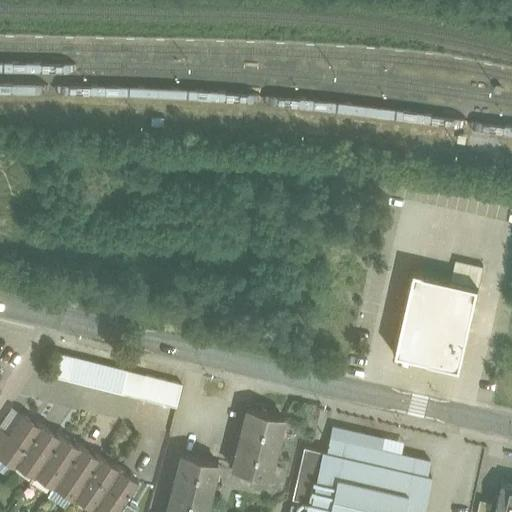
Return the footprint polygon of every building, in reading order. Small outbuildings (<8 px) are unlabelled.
[(411,270),(392,352),(461,367),(479,286),(411,270)] [(146,374),(57,352),(52,375),(140,397),(146,374)] [(183,383),(146,374),(140,397),(177,406),(183,383)] [(284,418),(248,408),(233,467),(269,477),(284,418)] [(9,432),(0,446),(0,454),(15,465),(18,460),(43,424),(38,420),(37,422),(23,412),(9,432)] [(43,424),(18,460),(37,472),(38,471),(62,434),(58,431),(57,433),(43,424)] [(0,425),(0,446),(9,432),(0,425)] [(62,434),(38,471),(56,483),(82,445),(77,442),(76,443),(62,434)] [(431,459),(330,436),(327,451),(322,450),(322,452),(318,470),(317,472),(318,472),(314,490),(313,490),(313,492),(310,507),(309,510),(308,511),(309,511),(308,511),(423,511),(427,497),(428,495),(427,495),(431,477),(432,477),(432,475),(428,474),(431,459)] [(56,483),(55,485),(73,497),(75,495),(102,455),(97,452),(96,454),(82,445),(56,483)] [(205,511),(218,463),(183,454),(167,511),(205,511)] [(102,455),(75,495),(93,508),(122,466),(117,462),(115,465),(102,455)] [(122,466),(93,508),(99,511),(117,511),(139,480),(125,471),(126,469),(122,466)] [(511,511),(511,483),(504,481),(496,511),(511,511)] [(310,507),(291,503),(289,511),(308,511),(309,511),(308,511),(309,510),(310,507)]
